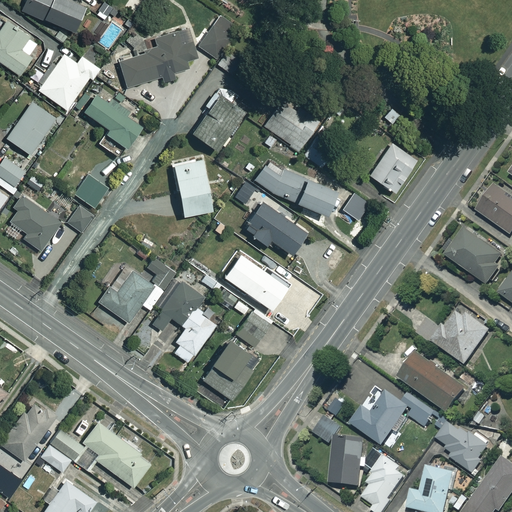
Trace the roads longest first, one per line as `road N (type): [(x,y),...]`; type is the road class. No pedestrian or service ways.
road 1 (tertiary): [(250,438),(278,412),(511,84)]
road 2 (tertiary): [(210,446),(0,293)]
